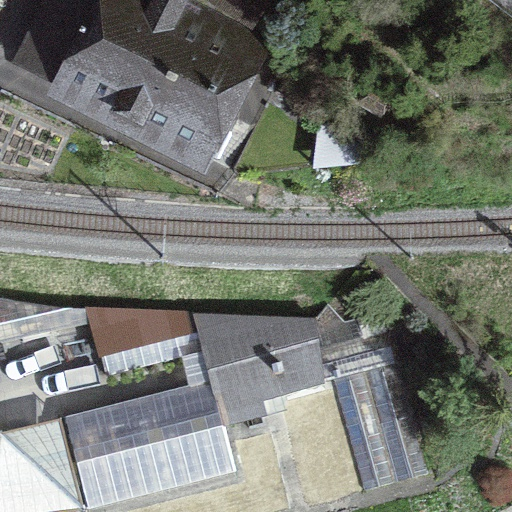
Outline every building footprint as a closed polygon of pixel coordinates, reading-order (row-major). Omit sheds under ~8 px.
[(54,0),(25,60),(195,147),(253,38),(187,0),(54,0)] [(260,0),(223,0),(250,17),(260,0)] [(357,162),(362,140),(319,124),(314,167),(357,162)] [(361,189),(374,188),(373,176),(360,176),(361,189)] [(204,352),(211,380),(212,379),(224,424),(263,414),(259,400),(333,379),(364,491),(428,474),(396,362),(419,356),(411,325),(388,331),(381,309),(355,316),(361,338),(314,351),(315,321),(60,309),(0,300),(0,343),(93,321),(107,377),(204,352)] [(63,418),(87,509),(236,471),(224,424),(212,379),(211,380),(63,418)]
